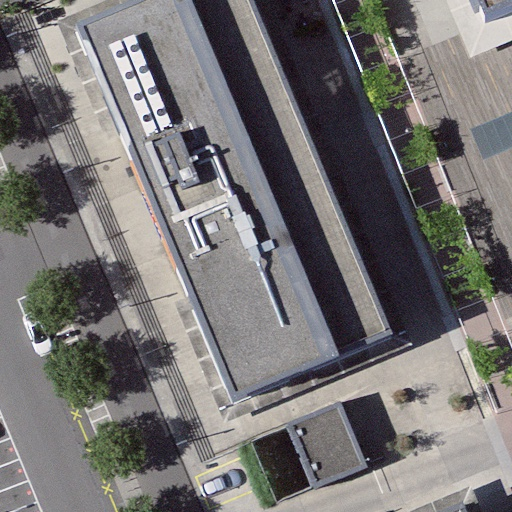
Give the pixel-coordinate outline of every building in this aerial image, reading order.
[(394,338),(251,0),(158,0),(77,34),(232,405),(394,338)] [(511,10),(491,19),(483,0),(410,0),(511,244),(511,10)] [(511,0),(483,0),(491,19),(511,10),(511,0)] [(262,437),(287,498),(378,460),(353,400),(262,437)] [(458,511),(452,497),(417,511),(458,511)]
